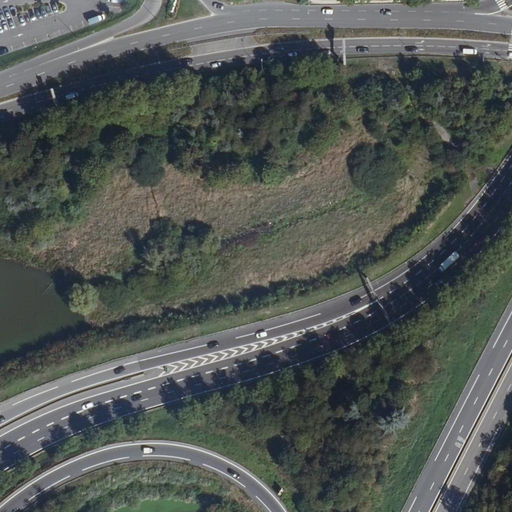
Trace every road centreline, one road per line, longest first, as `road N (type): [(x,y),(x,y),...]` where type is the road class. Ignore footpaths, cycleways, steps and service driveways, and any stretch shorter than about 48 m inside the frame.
road 1 (secondary): [(0,114),(272,51),(511,50)]
road 2 (motorway): [(430,280),(321,341),(71,415),(0,451)]
road 3 (motorway): [(430,280),(368,307),(107,375),(0,416)]
road 4 (secondary): [(303,17),(222,22),(146,39),(0,89)]
road 5 (motorway): [(5,511),(93,459),(156,450),(222,466),(277,511)]
road 6 (motorway): [(511,330),(418,511)]
road 7 (secondary): [(153,0),(146,14),(42,58),(0,86)]
road 8 (secondary): [(456,20),(303,17)]
road 9 (motorway): [(445,511),(511,382)]
road 10 (motorway): [(511,191),(430,280)]
